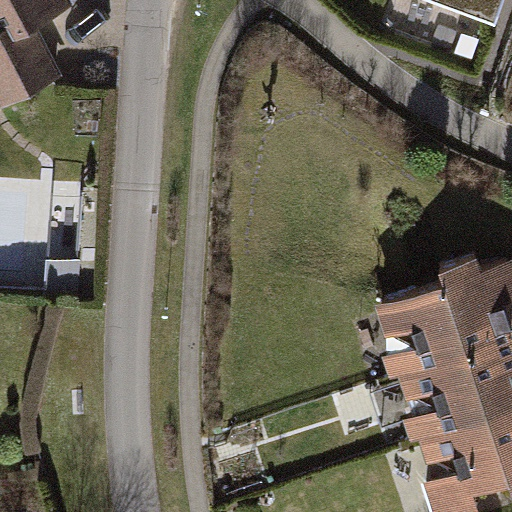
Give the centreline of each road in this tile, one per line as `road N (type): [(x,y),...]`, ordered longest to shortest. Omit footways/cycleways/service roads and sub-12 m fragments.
road 1 (residential): [(139,511),(129,466),(128,301),(149,0)]
road 2 (residential): [(511,145),(380,71),(292,0)]
